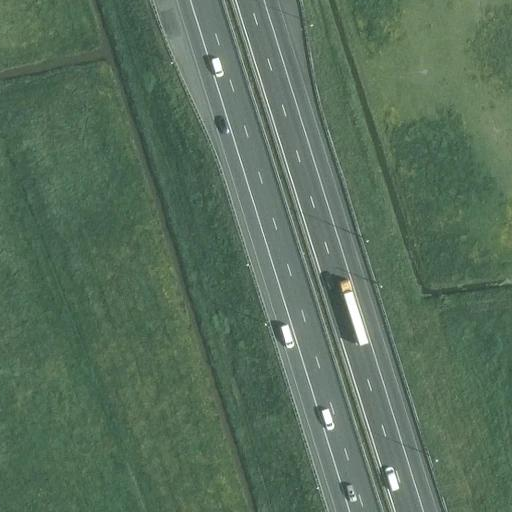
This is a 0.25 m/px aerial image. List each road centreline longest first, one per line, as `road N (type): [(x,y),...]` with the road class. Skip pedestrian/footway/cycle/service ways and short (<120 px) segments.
road 1 (motorway): [(415,511),(255,0)]
road 2 (motorway): [(196,0),(355,511)]
